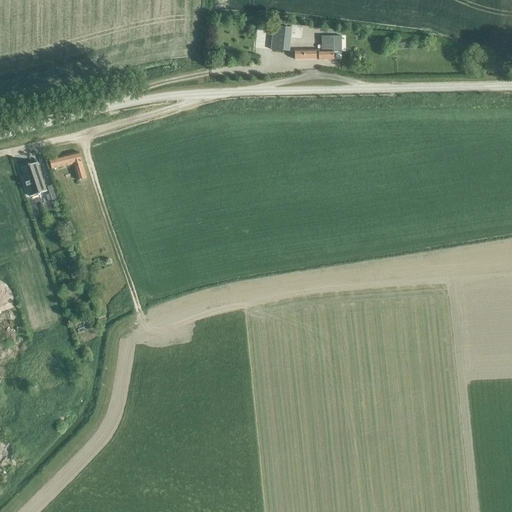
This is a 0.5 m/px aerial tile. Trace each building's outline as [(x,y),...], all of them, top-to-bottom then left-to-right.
[(273,27),(271,50),(289,52),(291,28),(273,27)] [(319,50),(295,50),(295,60),(318,60),(318,61),(333,60),(333,37),(321,37),(321,51),(319,51),(319,50)] [(78,181),(86,179),(79,152),(50,160),(53,170),(74,165),(78,181)] [(28,166),(21,168),(21,169),(22,169),(26,182),(25,183),(25,184),(27,183),(27,185),(26,186),(28,186),(31,196),(30,196),(30,197),(38,194),(38,195),(40,194),(47,191),(47,190),(46,191),(37,163),(30,165),(29,164),(28,165),(28,166)] [(53,185),(47,187),(52,202),(58,200),(53,185)] [(73,281),(63,285),(65,290),(75,286),(73,281)] [(104,313),(97,316),(100,322),(106,319),(104,313)]
